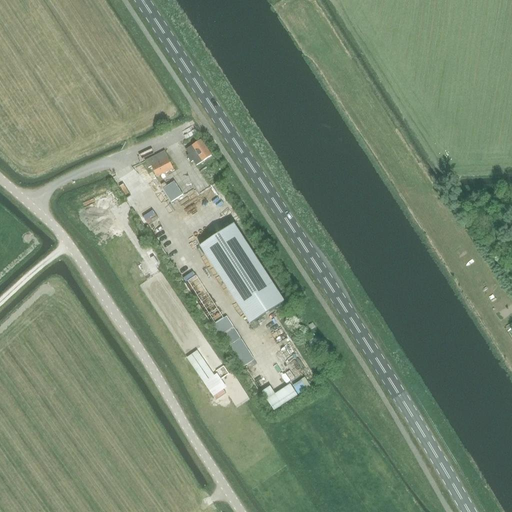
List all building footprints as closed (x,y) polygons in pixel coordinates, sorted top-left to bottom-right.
[(193,162),(196,166),(212,156),(202,140),(186,150),(189,155),(187,156),(191,163),(193,162)] [(146,162),(149,168),(152,167),(157,177),(174,169),(165,152),(146,162)] [(175,181),(163,189),(167,195),(179,188),(175,181)] [(234,224),(200,246),(251,325),(285,303),(234,224)] [(233,327),(222,335),(243,368),(254,360),(233,327)]
